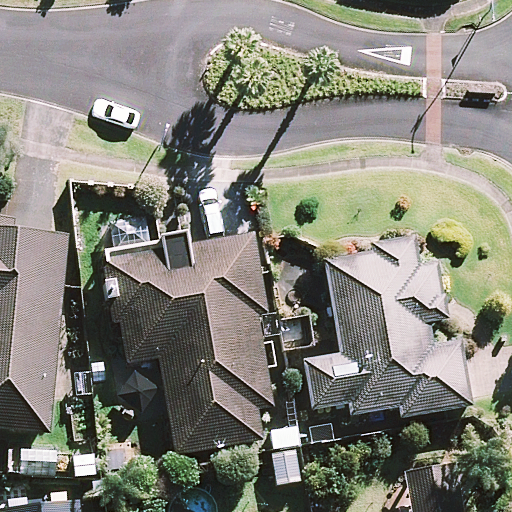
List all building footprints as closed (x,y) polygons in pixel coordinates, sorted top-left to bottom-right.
[(63,238),(0,232),(0,430),(45,435),(63,238)] [(152,236),(154,247),(104,252),(115,365),(158,360),(168,453),(257,444),(253,406),(266,405),(248,237),(185,244),(183,233),(152,236)] [(413,272),(409,247),(321,261),(337,358),(301,363),(309,412),(344,406),(346,416),(395,408),(397,419),(464,408),(454,346),(427,351),(422,322),(436,320),(428,269),(413,272)] [(298,451),(267,456),(272,490),(303,485),(298,451)] [(452,511),(445,467),(401,474),(407,511),(452,511)]
